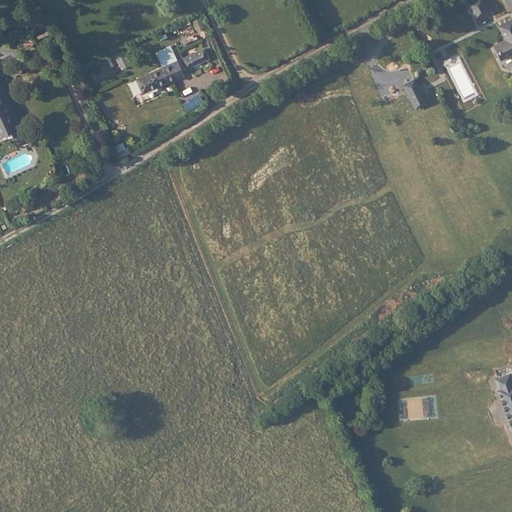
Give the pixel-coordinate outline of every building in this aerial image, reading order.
[(459,0),(466,14),(480,7),(476,0),(459,0)] [(466,14),(467,16),(481,9),(480,7),(466,14)] [(507,56),(511,53),(511,30),(511,31),(508,24),(504,17),(491,23),(498,37),(486,43),(492,56),(504,51),(507,56)] [(167,60),(178,54),(171,39),(158,45),(164,61),(167,60)] [(205,42),(185,52),(189,62),(209,52),(205,42)] [(184,68),(178,54),(167,60),(174,73),(184,68)] [(174,73),(167,60),(164,61),(140,72),(146,86),(174,73)] [(511,374),(510,370),(497,375),(502,389),(499,390),(511,428),(511,374)]
